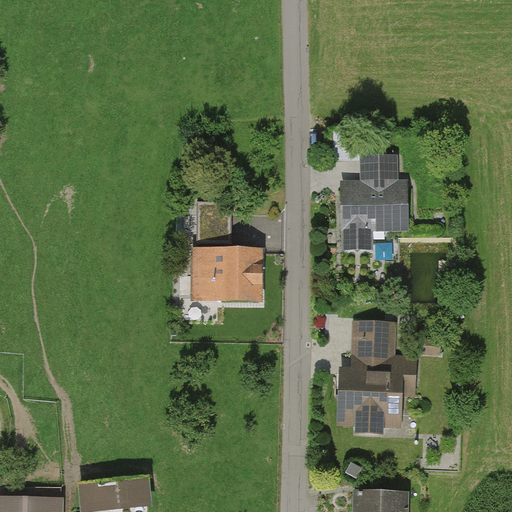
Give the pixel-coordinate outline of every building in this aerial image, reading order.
[(409,231),(407,184),(398,184),(397,162),(361,163),(362,185),(336,186),(338,234),(344,234),(344,253),(373,252),(372,233),(409,231)] [(196,221),(197,240),(212,240),(212,221),(196,221)] [(257,249),(189,251),(191,302),(258,300),(257,249)] [(338,371),(337,427),(402,429),(403,396),(416,397),(418,327),(353,325),(351,372),(338,371)] [(153,473),(78,478),(80,510),(155,505),(153,473)] [(405,511),(406,494),(353,495),(352,511),(405,511)] [(0,511),(60,511),(60,501),(1,501),(0,511)]
